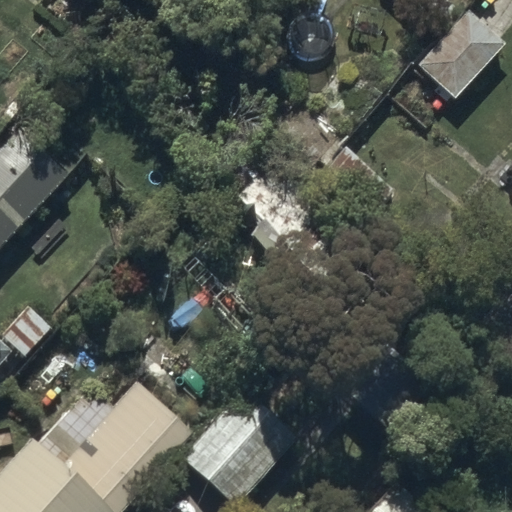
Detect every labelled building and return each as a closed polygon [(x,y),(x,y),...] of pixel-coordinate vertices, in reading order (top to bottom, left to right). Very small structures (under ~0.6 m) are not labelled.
[(413,64),(449,98),(500,44),(463,10),(413,64)] [(0,154),(0,258),(64,186),(12,141),(0,154)] [(297,238),(231,166),(214,182),(239,210),(233,216),(260,245),(252,252),(266,267),(297,238)] [(511,363),(511,280),(470,327),(511,363)] [(0,380),(8,372),(0,364),(0,380)] [(0,511),(117,511),(187,434),(129,383),(107,408),(83,388),(32,445),(28,441),(0,471),(0,511)] [(236,511),(301,440),(239,386),(174,459),(233,511),(236,511)] [(423,511),(391,483),(364,511),(423,511)]
